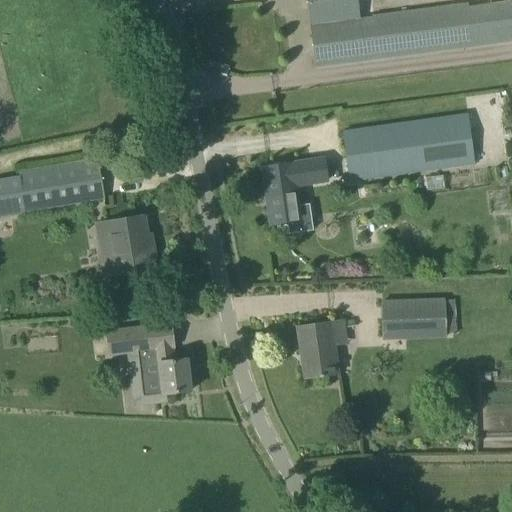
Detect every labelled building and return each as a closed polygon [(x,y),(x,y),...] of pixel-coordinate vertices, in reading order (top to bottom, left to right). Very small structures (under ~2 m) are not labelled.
[(511,40),(511,12),(510,0),(509,0),(510,2),(489,5),(490,12),(469,14),(467,4),(359,18),(356,0),(305,0),(309,25),(314,66),(511,40)] [(349,181),(474,164),(467,114),(342,132),(349,181)] [(96,159),(18,172),(25,212),(103,199),(96,159)] [(270,226),(286,224),(287,223),(289,233),(312,230),(308,205),(298,206),(295,186),(327,181),(323,159),(292,164),(292,163),(261,168),(270,226)] [(143,216),(106,223),(94,225),(102,276),(155,267),(152,246),(148,246),(143,216)] [(381,339),(445,336),(444,301),(380,303),(381,339)] [(296,327),(304,379),(337,374),(333,347),(347,344),(343,320),(296,327)] [(136,352),(141,396),(142,404),(165,402),(165,394),(190,391),(186,360),(173,361),(172,348),(173,348),(170,324),(133,328),(136,352)]
